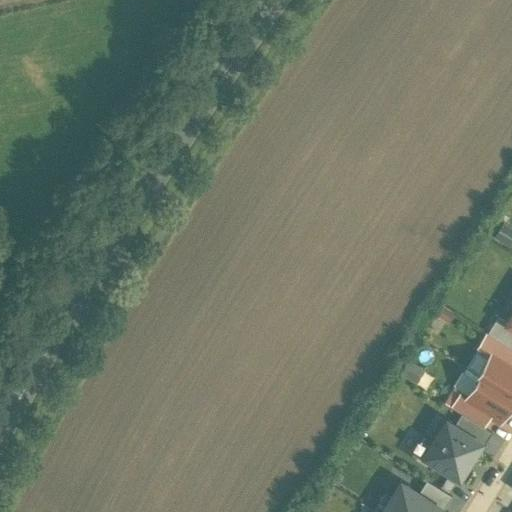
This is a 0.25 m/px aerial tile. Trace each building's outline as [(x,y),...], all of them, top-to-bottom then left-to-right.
[(487,332),(511,347),(511,325),(507,323),(508,321),(498,315),(487,332)] [(492,352),(510,363),(511,360),(511,347),(487,332),(479,345),(492,353),(492,352)] [(492,353),(479,345),(465,368),(477,375),(478,375),(492,353)] [(511,364),(510,363),(492,352),(492,353),(478,375),(511,395),(511,364)] [(477,375),(465,368),(454,386),(461,390),(459,394),(466,398),(479,377),(477,375)] [(499,419),(511,398),(511,395),(478,375),(477,375),(479,377),(466,398),(465,399),(489,414),(499,419)] [(466,398),(459,394),(451,407),(461,412),(482,425),(489,414),(465,399),(466,398)] [(487,431),(490,433),(491,431),(482,425),(461,412),(453,425),(480,442),(487,431)] [(423,456),(458,477),(466,464),(480,442),(453,425),(446,420),(432,441),(423,456)] [(466,464),(469,466),(490,433),(487,431),(480,442),(466,464)] [(423,456),(432,441),(422,435),(409,455),(429,467),(430,465),(459,483),(469,466),(466,464),(458,477),(423,456)] [(446,494),(450,497),(451,495),(426,480),(418,493),(439,506),(446,494)] [(418,493),(400,482),(391,495),(384,491),(372,509),(376,511),(438,511),(441,508),(439,506),(418,493)] [(438,511),(441,511),(450,497),(446,494),(439,506),(441,508),(438,511)] [(372,509),(361,502),(360,503),(372,510),(372,509)]
